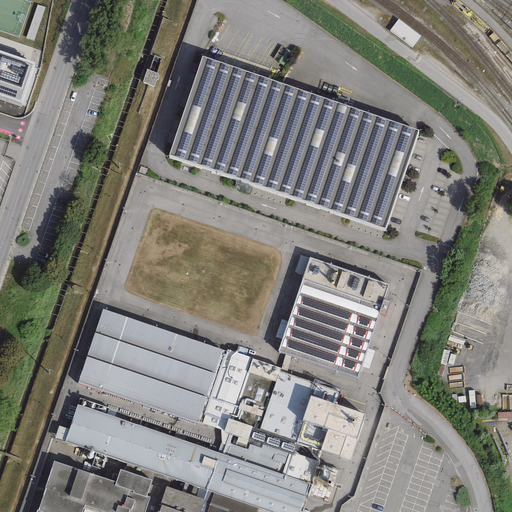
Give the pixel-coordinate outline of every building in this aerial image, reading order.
[(389,33),(411,49),(416,43),(420,38),(398,21),(391,30),(389,33)] [(33,63),(0,51),(0,95),(20,102),(32,66),(33,63)] [(202,55),(168,154),(385,229),(387,222),(420,131),(202,55)] [(143,81),(154,84),(157,71),(146,68),(143,81)] [(304,275),(309,258),(300,255),(294,272),(304,275)] [(388,285),(309,258),(304,275),(302,280),(288,321),(282,339),(277,351),(356,378),(361,366),(366,349),(378,315),(379,312),(383,300),(388,285)] [(390,302),(383,300),(379,312),(386,314),(390,302)] [(102,309),(77,383),(197,423),(198,422),(220,430),(221,443),(217,452),(309,483),(320,450),(350,461),(365,414),(335,405),(339,392),(278,372),(280,368),(227,349),(226,352),(102,309)] [(282,339),(288,321),(281,319),(275,337),(282,339)] [(374,351),(366,349),(361,366),(369,368),(374,351)] [(217,452),(77,405),(65,442),(207,490),(259,508),(269,511),(299,511),(309,483),(217,452)] [(152,476),(151,480),(119,469),(115,481),(53,462),(37,509),(36,511),(81,511),(84,504),(106,511),(157,511),(166,487),(170,482),(152,476)] [(207,490),(204,500),(166,487),(157,511),(257,511),(259,508),(207,490)]
